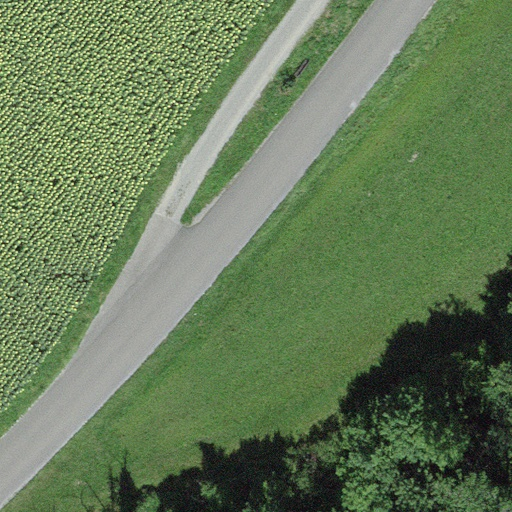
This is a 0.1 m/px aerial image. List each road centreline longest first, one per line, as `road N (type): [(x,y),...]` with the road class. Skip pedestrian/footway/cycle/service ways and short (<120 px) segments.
road 1 (tertiary): [(0,479),(121,353),(314,124),(402,0)]
road 2 (track): [(313,0),(167,229),(121,353)]
